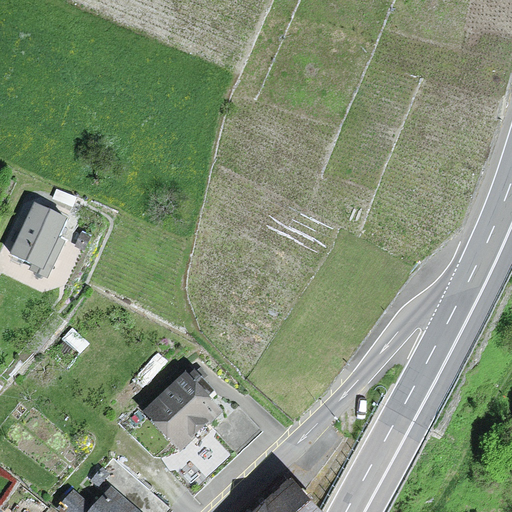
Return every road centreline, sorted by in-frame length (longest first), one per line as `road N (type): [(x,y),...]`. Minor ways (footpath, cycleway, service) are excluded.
road 1 (residential): [(491,250),(223,511)]
road 2 (primary): [(491,250),(355,511)]
